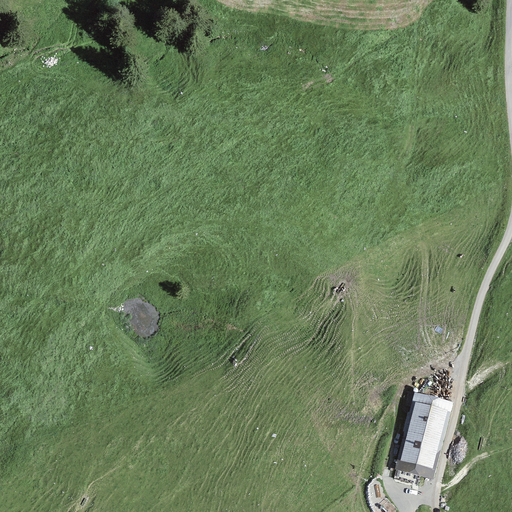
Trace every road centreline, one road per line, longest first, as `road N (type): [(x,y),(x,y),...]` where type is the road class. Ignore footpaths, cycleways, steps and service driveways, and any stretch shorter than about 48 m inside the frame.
road 1 (unclassified): [(511,224),(480,297),(436,489)]
road 2 (unclassified): [(511,0),(511,120)]
